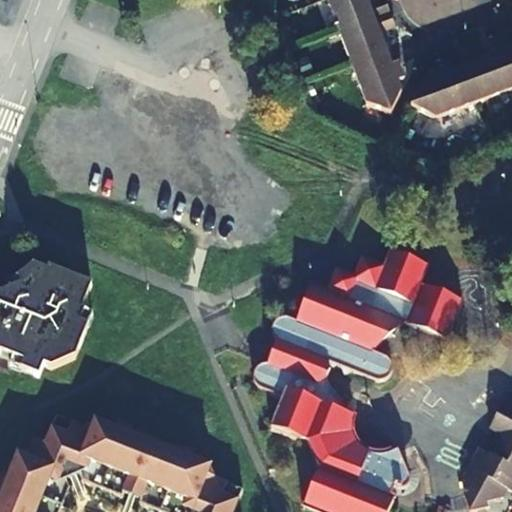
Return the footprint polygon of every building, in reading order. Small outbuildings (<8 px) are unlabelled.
[(325,0),(337,30),(387,11),(382,0),(325,0)] [(350,65),(383,54),(387,51),(385,44),(388,43),(384,31),(392,28),(387,11),(337,30),(350,65)] [(491,49),(492,53),(494,58),(506,53),(503,45),(491,49)] [(494,58),(492,53),(485,56),(483,52),(470,58),(466,49),(451,55),(457,70),(471,104),(506,91),(494,58)] [(494,58),(506,91),(511,88),(511,50),(506,53),(494,58)] [(367,75),(395,87),(393,80),(387,64),(383,54),(350,65),(352,69),(367,75)] [(387,64),(393,80),(400,77),(394,61),(387,64)] [(428,82),(443,75),(440,68),(425,74),(428,82)] [(397,92),(395,87),(367,75),(352,69),(365,104),(386,115),(397,92)] [(418,96),(457,110),(471,104),(457,70),(443,75),(428,82),(417,86),(414,94),(418,96)] [(431,119),(457,110),(418,96),(414,94),(407,109),(431,119)] [(277,372),(267,368),(264,367),(261,367),(256,368),(252,372),(250,376),(249,381),(251,387),(254,391),(277,400),(266,429),(305,444),(316,469),(302,507),(314,511),(385,511),(390,499),(386,497),(390,487),(395,489),(401,489),(404,487),(407,483),(408,478),(393,448),(379,453),(372,453),(363,449),(357,446),(352,440),(348,434),(346,425),(348,415),(342,412),(340,406),(335,398),(328,395),(324,390),(323,383),(327,373),(338,368),(341,378),(352,375),(377,385),(385,382),(387,380),(391,375),(392,369),(390,362),(388,360),(372,353),(402,322),(445,339),(461,299),(418,283),(424,265),(387,251),(379,269),(360,262),(352,283),(333,275),(326,293),(309,287),(295,325),(282,320),(280,320),(274,322),(269,325),(268,328),(267,333),(267,339),(272,346),(275,347),(285,350),(277,372)] [(0,355),(7,338),(19,343),(13,361),(24,365),(21,374),(38,380),(43,369),(50,372),(74,361),(87,329),(76,324),(80,314),(90,288),(34,266),(30,270),(20,279),(7,286),(0,288),(0,355)] [(80,314),(76,324),(87,329),(91,318),(80,314)] [(0,355),(0,356),(13,361),(19,343),(7,338),(0,355)] [(285,350),(275,347),(267,368),(277,372),(285,350)] [(24,365),(13,361),(9,369),(21,374),(24,365)] [(507,490),(511,491),(511,405),(511,408),(501,404),(489,428),(498,432),(488,453),(478,449),(464,477),(468,493),(465,494),(470,511),(476,511),(488,508),(488,503),(503,498),(507,490)] [(0,511),(60,511),(68,494),(64,486),(62,480),(75,474),(78,480),(81,487),(120,502),(122,498),(126,490),(142,496),(140,504),(138,509),(146,511),(232,511),(240,493),(212,482),(206,468),(197,464),(199,459),(107,423),(104,428),(95,425),(81,431),(53,420),(41,448),(31,444),(27,456),(14,462),(10,472),(4,469),(0,479),(0,511)] [(62,480),(64,486),(78,480),(75,474),(62,480)] [(126,490),(122,498),(140,504),(142,496),(126,490)]
